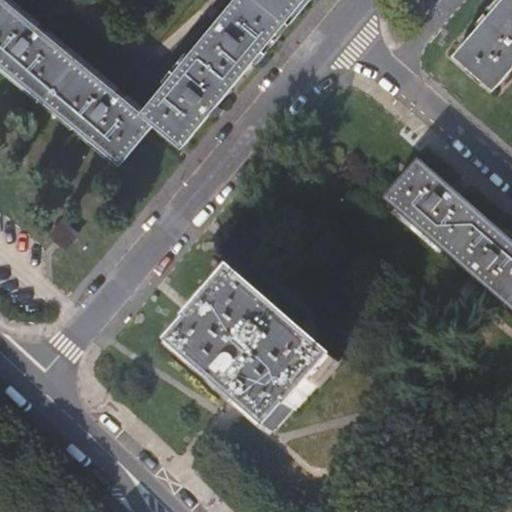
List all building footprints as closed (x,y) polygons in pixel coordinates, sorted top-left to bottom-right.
[(0,0),(0,57),(124,160),(158,119),(147,110),(72,49),(69,47),(12,0),(0,0)] [(237,0),(147,110),(158,119),(185,143),(303,0),(237,0)] [(511,70),(511,0),(501,0),(456,53),(497,88),(511,70)] [(511,308),(511,239),(422,162),(389,201),(511,308)] [(64,220),(50,235),(67,250),(80,234),(64,220)] [(240,402),(275,433),(294,410),(297,412),(340,360),(238,273),(194,322),(196,324),(176,346),(240,402)]
